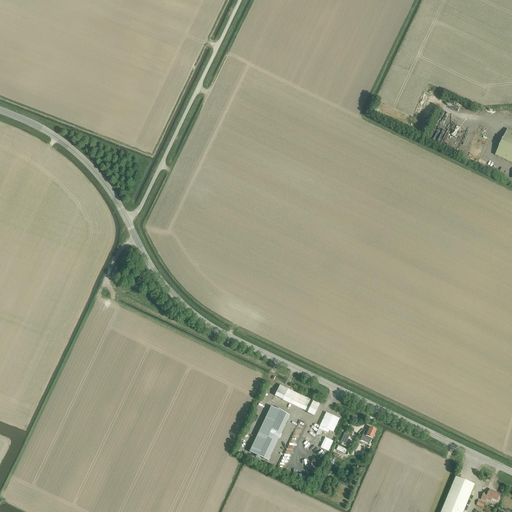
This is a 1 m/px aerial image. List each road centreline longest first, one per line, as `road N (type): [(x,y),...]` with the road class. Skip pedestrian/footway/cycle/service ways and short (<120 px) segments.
road 1 (tertiary): [(511,471),(202,321),(155,273),(126,219)]
road 2 (unclassified): [(126,219),(140,208),(240,0)]
road 3 (tertiary): [(126,219),(65,143),(0,110)]
